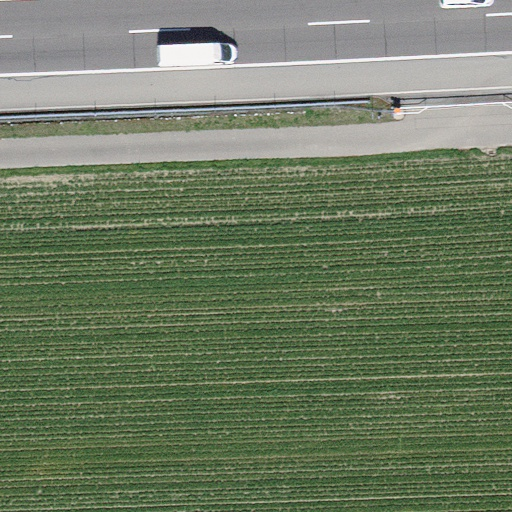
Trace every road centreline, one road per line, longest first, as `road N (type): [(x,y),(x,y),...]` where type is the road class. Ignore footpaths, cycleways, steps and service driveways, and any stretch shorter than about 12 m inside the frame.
road 1 (track): [(511,129),(0,152)]
road 2 (motorway): [(0,36),(511,13)]
